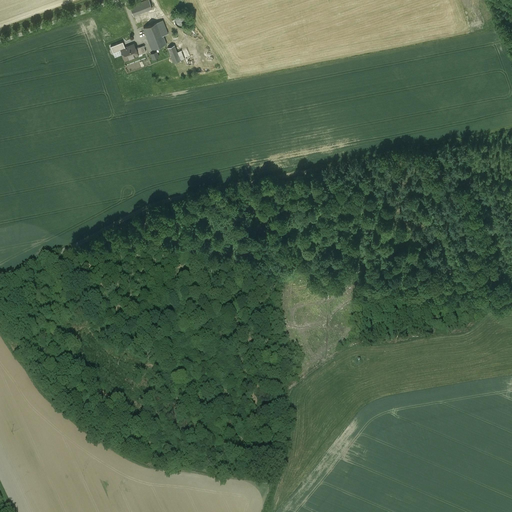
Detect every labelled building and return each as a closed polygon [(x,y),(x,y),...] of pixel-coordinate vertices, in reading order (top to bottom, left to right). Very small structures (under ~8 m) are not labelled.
[(148,0),(146,0),(130,7),(133,15),(152,8),(148,0)] [(188,23),(189,20),(188,18),(186,15),(184,14),(181,13),(179,14),(176,15),(175,18),(174,20),(175,23),(177,25),(179,27),(182,27),(184,27),(187,25),(188,23)] [(163,20),(157,22),(163,36),(168,33),(163,20)] [(157,22),(143,28),(149,41),(163,36),(157,22)] [(163,36),(149,41),(152,49),(166,43),(163,36)] [(134,44),(128,46),(128,47),(121,49),(125,60),(138,55),(137,53),(135,48),(134,44)] [(174,45),(168,47),(172,58),(174,62),(180,60),(175,49),(174,45)] [(179,47),(175,49),(180,60),(184,58),(179,47)] [(150,53),(152,59),(159,56),(157,50),(150,53)]
